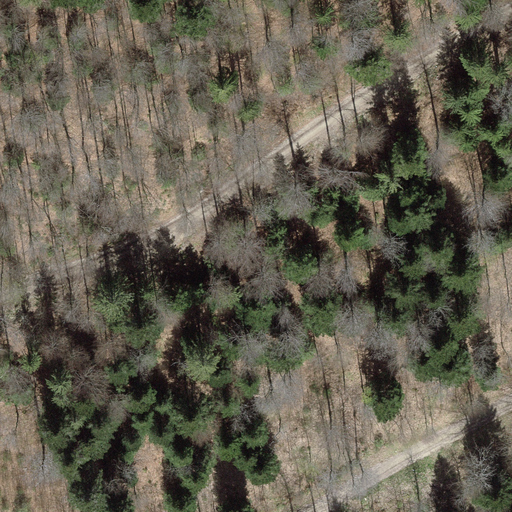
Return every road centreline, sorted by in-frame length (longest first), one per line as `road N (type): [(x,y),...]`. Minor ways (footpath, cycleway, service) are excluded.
road 1 (track): [(511,5),(150,245),(0,300)]
road 2 (track): [(308,511),(511,403)]
